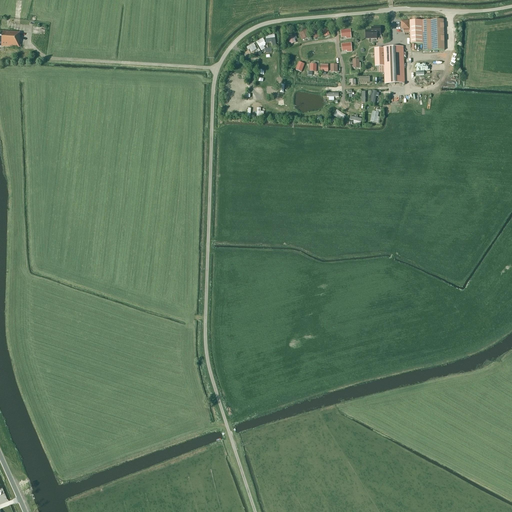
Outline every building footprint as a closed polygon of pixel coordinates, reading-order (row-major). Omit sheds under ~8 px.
[(422,20),(410,21),(411,43),(423,43),(422,20)] [(401,30),(403,30),(403,33),(409,33),(409,21),(400,21),(401,30)] [(423,52),(444,51),(443,21),(422,21),(423,52)] [(371,31),(365,31),(365,39),(377,39),(376,35),(381,34),(380,27),(371,27),(371,31)] [(0,46),(19,48),(20,37),(20,33),(4,31),(4,32),(0,31),(0,46)] [(316,31),(311,33),(314,41),(319,39),(316,31)] [(348,31),(340,32),(340,39),(349,38),(348,31)] [(291,36),(286,38),(289,46),(294,44),(291,36)] [(349,45),(341,46),(341,53),(350,52),(349,45)] [(375,66),(378,66),(384,66),(384,84),(405,83),(404,65),(403,47),(385,48),(377,48),(374,49),(375,66)] [(304,65),(299,63),(295,72),(301,74),(304,65)] [(335,112),(344,118),(346,115),(337,109),(335,112)] [(379,123),(380,116),(378,116),(379,111),(373,110),(370,121),(379,123)]
